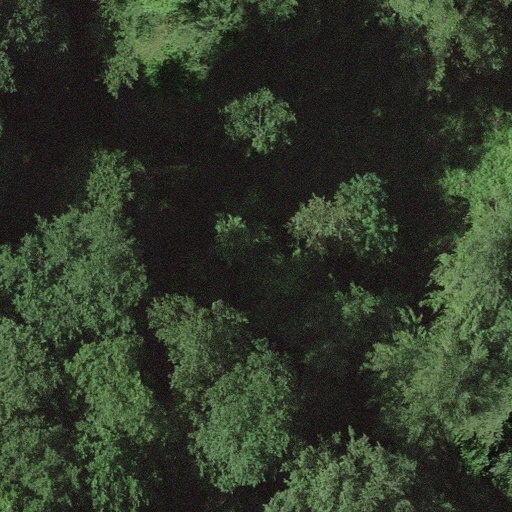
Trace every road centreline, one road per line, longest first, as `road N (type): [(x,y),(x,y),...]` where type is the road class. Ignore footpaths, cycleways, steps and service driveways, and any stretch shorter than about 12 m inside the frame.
road 1 (track): [(115,0),(114,146),(171,442),(163,511)]
road 2 (track): [(171,442),(263,457),(393,455),(460,472),(492,511)]
